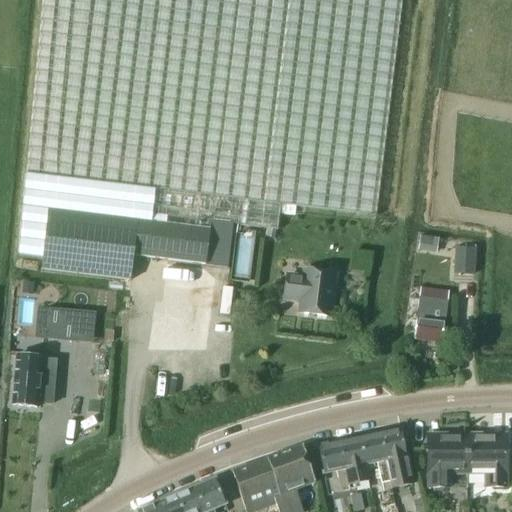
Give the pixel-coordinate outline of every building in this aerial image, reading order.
[(375,218),(401,0),(42,0),(19,250),(43,253),(41,268),(131,280),(134,256),(205,265),(210,223),(277,232),(280,206),(375,218)] [(419,235),(417,249),(425,250),(427,236),(419,235)] [(453,274),(473,275),(475,251),(454,249),(453,274)] [(329,318),(335,275),(305,271),(304,279),(287,277),(284,299),(301,302),(299,314),(329,318)] [(441,344),(444,312),(445,302),(418,299),(414,341),(441,344)] [(77,342),(79,314),(47,311),(45,339),(77,342)] [(16,357),(12,406),(37,408),(40,376),(54,377),(55,360),(41,359),(16,357)] [(412,486),(400,433),(400,431),(378,436),(388,483),(390,490),(412,486)] [(466,476),(466,435),(439,435),(439,446),(427,446),(427,489),(449,489),(449,476),(466,476)] [(506,489),(506,446),(493,446),(493,435),(466,435),(466,476),(484,475),(484,489),(506,489)] [(388,483),(378,436),(359,440),(364,466),(376,463),(380,485),(388,483)] [(364,466),(359,440),(337,444),(348,492),(357,490),(355,482),(367,480),(364,466)] [(348,492),(337,444),(317,449),(323,474),(336,472),(340,493),(348,492)] [(301,511),(294,491),(314,484),(302,448),(232,473),(245,511),(272,511),(277,511),(301,511)] [(214,480),(175,497),(181,511),(213,511),(212,510),(225,505),(216,485),(214,480)] [(357,511),(362,511),(359,495),(349,497),(352,511),(357,511)] [(181,511),(175,497),(156,505),(158,511),(181,511)] [(423,511),(421,500),(414,501),(416,511),(423,511)]
